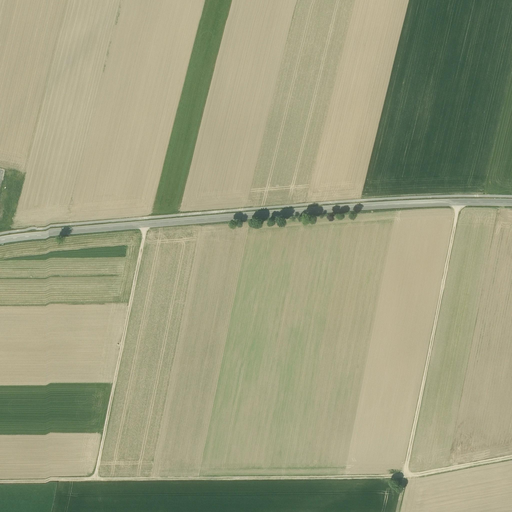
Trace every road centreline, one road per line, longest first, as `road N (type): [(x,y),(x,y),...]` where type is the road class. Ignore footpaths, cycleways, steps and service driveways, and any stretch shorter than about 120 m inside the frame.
road 1 (tertiary): [(0,238),(315,210),(511,203)]
road 2 (track): [(0,481),(405,478)]
road 3 (track): [(405,478),(459,204)]
road 4 (track): [(145,224),(96,480)]
